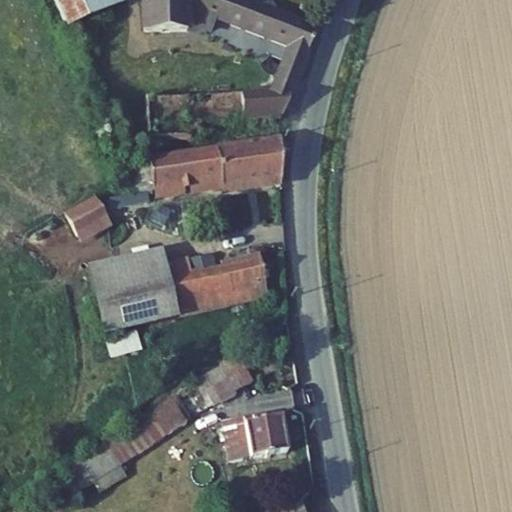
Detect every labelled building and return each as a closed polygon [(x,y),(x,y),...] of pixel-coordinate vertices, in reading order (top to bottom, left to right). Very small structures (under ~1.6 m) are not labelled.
[(47,0),(62,34),(118,12),(112,0),(47,0)] [(143,0),(143,31),(149,33),(213,35),(216,25),(284,48),(267,97),(197,95),(197,119),(283,122),(289,106),(297,106),(315,54),(316,23),(246,0),(143,0)] [(150,170),(159,207),(282,179),(282,137),(150,170)] [(128,174),(137,213),(159,207),(150,170),(128,174)] [(64,214),(81,246),(113,228),(96,197),(64,214)] [(86,256),(100,328),(174,314),(166,271),(160,241),(86,256)] [(166,271),(174,314),(268,295),(261,256),(166,271)] [(270,343),(255,354),(264,369),(280,359),(270,343)] [(118,467),(193,424),(179,400),(58,469),(74,498),(95,486),(99,494),(125,479),(118,467)] [(230,452),(231,457),(268,448),(260,414),(239,418),(238,414),(222,418),(227,443),(224,443),(226,453),(230,452)]
